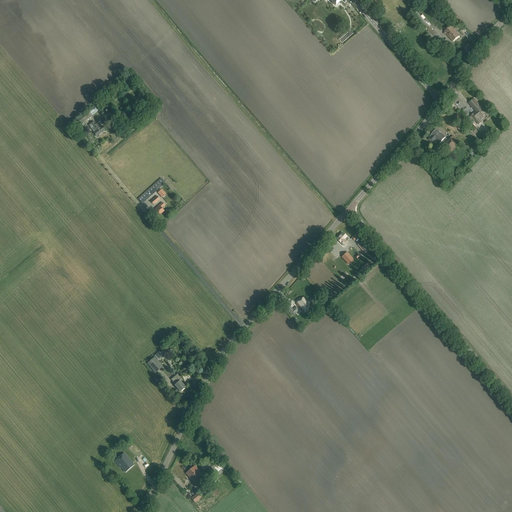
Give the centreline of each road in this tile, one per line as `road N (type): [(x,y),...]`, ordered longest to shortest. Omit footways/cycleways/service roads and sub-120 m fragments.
road 1 (unclassified): [(140,511),(210,370),(349,209)]
road 2 (unclassified): [(511,399),(349,209)]
road 3 (unclassified): [(349,209),(441,101)]
road 4 (unclassified): [(441,101),(355,0)]
